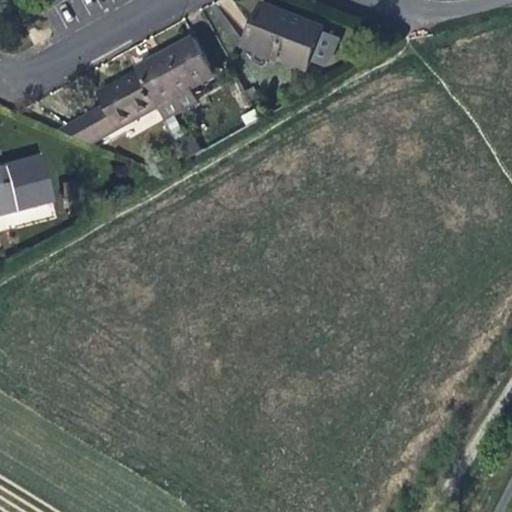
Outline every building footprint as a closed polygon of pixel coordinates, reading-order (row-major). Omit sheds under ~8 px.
[(309,71),(312,61),(325,30),(326,27),(323,26),(306,19),(292,14),(265,3),(248,46),(309,71)] [(308,13),(306,19),(323,26),(325,20),(308,13)] [(340,36),(325,30),(312,61),(328,67),(332,56),(340,36)] [(161,107),(192,89),(217,75),(195,37),(166,53),(139,68),(141,71),(161,107)] [(101,94),(110,109),(122,129),(161,107),(141,71),(119,84),(101,94)] [(255,87),(248,91),(253,100),(260,96),(255,87)] [(169,120),(176,116),(199,103),(192,89),(161,107),(169,120)] [(122,129),(110,109),(67,132),(96,144),(122,129)] [(176,116),(169,120),(177,135),(185,130),(176,116)] [(191,157),(205,150),(199,140),(193,139),(183,144),(191,157)] [(0,164),(0,213),(13,210),(1,165),(0,164)]
